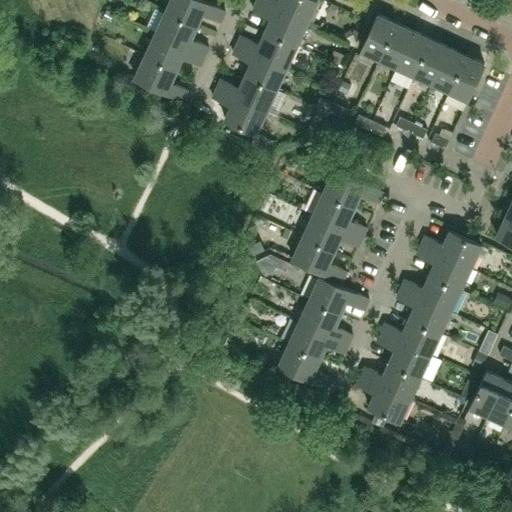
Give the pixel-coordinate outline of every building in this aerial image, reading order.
[(225,10),(203,0),(169,0),(165,10),(196,25),(202,12),(221,20),(225,10)] [(256,0),(253,8),(271,16),(265,30),(297,44),(307,22),(258,0),(256,0)] [(317,0),(258,0),(307,22),(317,0)] [(106,8),(102,16),(110,20),(114,12),(106,8)] [(209,46),(191,37),(196,25),(165,10),(155,32),(205,55),(209,46)] [(396,21),(378,13),(361,50),(379,58),(383,49),(396,21)] [(379,58),(383,60),(397,66),(414,29),(396,21),(383,49),(379,58)] [(335,29),(332,37),(347,43),(354,44),(356,40),(361,41),(361,30),(353,27),(352,31),(350,28),(343,33),(335,29)] [(397,66),(414,74),(431,37),(414,29),(397,66)] [(297,44),(265,30),(259,42),(241,34),(237,43),(287,66),(297,44)] [(183,55),(201,64),(205,55),(155,32),(145,54),(177,68),(183,55)] [(414,74),(432,82),(449,46),(431,37),(414,74)] [(287,66),(237,43),(233,52),(251,60),(245,73),(277,88),(287,66)] [(449,90),(466,54),(449,46),(432,82),(449,90)] [(334,48),(329,59),(339,64),(344,53),(334,48)] [(177,68),(145,54),(135,76),(185,99),(189,89),(171,81),(177,68)] [(449,90),(468,99),(485,62),(466,54),(449,90)] [(239,86),(221,78),(217,86),(267,109),(277,88),(245,73),(239,86)] [(225,117),(257,132),(267,109),(217,86),(213,96),(231,104),(225,117)] [(320,95),(316,104),(329,110),(333,101),(320,95)] [(347,107),(333,101),(329,110),(343,116),(347,108),(347,107)] [(317,108),(312,118),(323,123),(327,114),(328,113),(317,108)] [(368,128),(371,118),(358,113),(354,122),(368,128)] [(412,131),(414,122),(401,115),(396,124),(412,131)] [(382,134),(386,125),(371,118),(368,128),(382,134)] [(424,137),(428,128),(414,122),(412,131),(424,137)] [(445,147),(450,138),(435,131),(431,141),(445,147)] [(273,140),(256,132),(250,145),(267,153),(269,149),(273,140)] [(361,192),(379,200),(383,191),(333,168),(323,190),(355,205),(361,192)] [(363,235),(367,226),(349,218),(355,205),(323,190),(313,212),(363,235)] [(363,235),(313,212),(303,234),(335,249),(341,236),(359,244),(363,235)] [(511,242),(511,219),(505,216),(496,235),(511,242)] [(481,244),(449,229),(443,242),(425,234),(420,243),(471,266),(481,244)] [(347,270),(329,262),(335,249),(303,234),(292,257),(342,280),(347,270)] [(471,266),(420,243),(416,252),(435,261),(429,273),(461,288),(471,266)] [(259,269),(271,274),(274,266),(285,271),(289,262),(269,253),(255,260),(259,269)] [(423,286),(405,278),(400,287),(450,310),(461,288),(429,273),(423,286)] [(347,299),(365,308),(369,298),(319,275),(309,297),(341,312),(347,299)] [(440,332),(450,310),(400,287),(396,296),(414,304),(408,317),(440,332)] [(498,291),(493,302),(505,308),(510,297),(498,291)] [(341,312),(309,297),(299,319),(349,342),(353,333),(335,325),(341,312)] [(349,342),(299,319),(290,315),(280,337),(289,341),(320,355),(326,343),(345,351),(349,342)] [(402,330),(384,322),(380,331),(430,354),(440,332),(408,317),(402,330)] [(376,340),(394,348),(389,361),(420,375),(430,354),(380,331),(376,340)] [(483,340),(479,348),(488,353),(492,344),(483,340)] [(328,387),(333,377),(314,369),(320,355),(289,341),(278,364),(328,387)] [(511,359),(511,348),(504,345),(500,353),(511,359)] [(477,350),(472,363),(480,367),(486,354),(477,350)] [(410,397),(420,375),(389,361),(383,372),(383,374),(365,365),(360,374),(410,397)] [(486,369),(469,406),(488,415),(504,378),(486,369)] [(385,413),(400,420),(410,397),(360,374),(356,383),(375,391),(368,405),(377,409),(383,412),(385,413)] [(468,378),(461,392),(469,395),(475,381),(468,378)] [(511,407),(511,381),(504,378),(488,415),(505,423),(511,407)] [(377,409),(373,419),(381,423),(385,413),(383,412),(377,409)]
